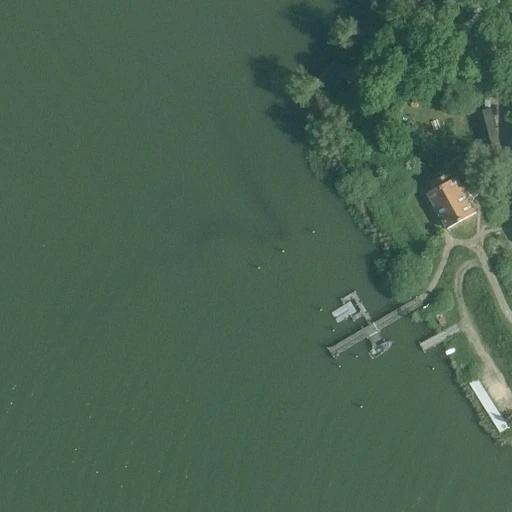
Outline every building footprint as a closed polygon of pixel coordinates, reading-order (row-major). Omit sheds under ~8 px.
[(468,0),(447,0),(443,1),(453,23),(474,13),(468,0)] [(375,17),(359,34),(374,47),(389,30),(375,17)] [(476,42),(463,42),(464,58),(477,57),(476,42)] [(339,60),(324,77),(338,90),(345,82),(354,73),(339,60)] [(494,154),(484,113),(477,115),(487,156),(494,154)] [(420,129),(415,120),(401,128),(406,137),(420,129)] [(436,192),(429,195),(449,231),(478,215),(472,204),(479,200),(471,188),(465,191),(458,179),(457,179),(454,173),(432,186),(436,192)] [(473,385),(471,386),(501,434),(511,428),(480,380),(473,385)]
